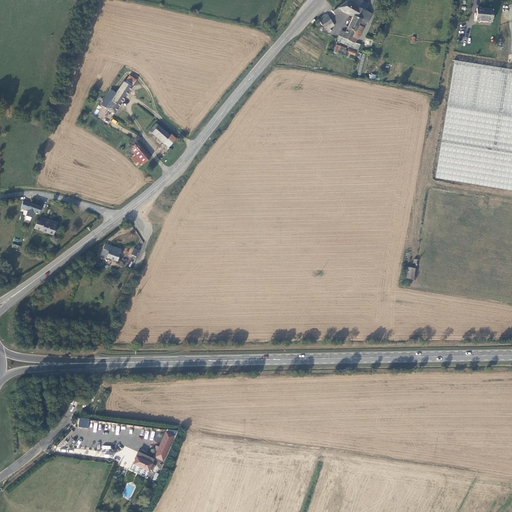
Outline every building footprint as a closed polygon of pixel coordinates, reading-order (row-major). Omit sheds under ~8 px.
[(370,5),(358,0),(350,0),(346,3),(333,12),(335,14),(340,10),(354,18),(346,34),(342,32),(340,37),(350,43),(355,34),(360,37),(364,30),(359,27),(362,21),(367,23),(371,15),(366,13),(370,5)] [(492,9),(476,8),(476,20),(491,21),(492,9)] [(327,13),(318,19),(320,22),(324,28),(333,22),(330,17),(327,13)] [(355,57),(358,49),(344,45),(344,46),(336,43),(334,51),(355,57)] [(357,74),(360,75),(366,55),(363,54),(357,74)] [(511,71),(452,62),(435,179),(511,190),(511,71)] [(109,91),(98,105),(111,116),(134,81),(127,77),(122,82),(114,94),(109,91)] [(147,134),(162,146),(167,150),(175,140),(170,136),(169,137),(155,125),(147,134)] [(132,156),(129,158),(137,168),(148,159),(135,144),(127,150),(132,156)] [(22,203),(19,210),(26,212),(24,218),(30,220),(32,215),(36,216),(39,209),(22,203)] [(34,222),(31,230),(39,233),(39,232),(50,237),(55,226),(38,219),(37,223),(34,222)] [(119,253),(103,247),(98,259),(114,265),(119,253)] [(415,268),(406,267),(405,278),(413,279),(415,268)] [(79,418),(78,427),(88,428),(89,419),(79,418)] [(163,435),(152,460),(160,464),(171,439),(163,435)] [(68,437),(67,445),(77,446),(78,438),(68,437)] [(136,455),(130,468),(146,475),(151,463),(136,455)]
